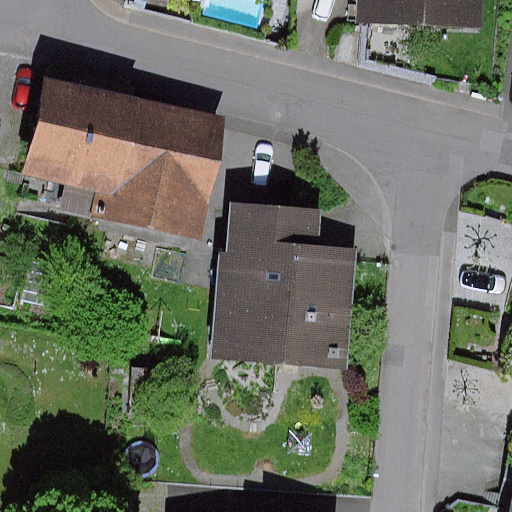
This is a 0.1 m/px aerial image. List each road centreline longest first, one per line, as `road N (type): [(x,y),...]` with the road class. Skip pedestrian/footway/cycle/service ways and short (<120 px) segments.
road 1 (residential): [(422,138),(58,22)]
road 2 (residential): [(422,138),(397,511)]
